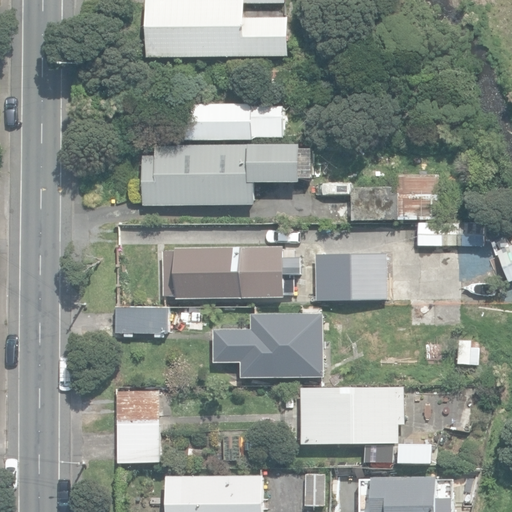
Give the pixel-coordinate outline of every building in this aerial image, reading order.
[(149,0),(150,58),(291,57),(291,17),(248,18),(248,3),(288,3),(287,0),(149,0)] [(331,60),(333,99),(355,98),(355,78),(343,79),(342,60),(331,60)] [(261,91),(293,92),(294,69),(261,68),(261,91)] [(188,104),(188,139),(256,138),(256,135),(286,135),(286,106),(255,106),(255,103),(188,104)] [(146,154),(146,204),(259,204),(259,182),(303,182),(303,177),(315,177),(315,148),(303,148),(303,143),(157,144),(158,154),(146,154)] [(354,184),(354,217),(439,217),(440,173),(398,173),(398,190),(394,190),(394,184),(354,184)] [(448,223),(423,223),(423,251),(472,251),(473,223),(448,223)] [(180,291),(180,295),(288,293),(288,268),(294,268),(294,258),(288,258),(288,244),(166,246),(167,292),(180,291)] [(511,246),(501,253),(511,271),(511,246)] [(317,255),(319,300),(391,298),(390,253),(317,255)] [(118,332),(172,333),(172,306),(119,305),(118,332)] [(244,360),(244,376),(328,375),(327,312),(255,313),(255,328),(217,329),(217,361),(244,360)] [(411,330),(382,327),(379,367),(407,370),(411,330)] [(305,386),(305,442),(403,442),(403,423),(408,423),(408,386),(305,386)] [(121,391),(121,420),(163,420),(163,391),(121,391)] [(481,401),(453,400),(452,434),(480,435),(481,401)] [(122,424),(122,463),(164,462),(163,423),(122,424)] [(225,461),(243,461),(242,436),(224,436),(225,461)] [(395,466),(439,469),(440,447),(397,444),(397,447),(384,446),(383,463),(395,464),(395,466)] [(330,472),(307,472),(307,506),(330,507),(330,472)] [(168,511),(266,511),(266,474),(168,475),(168,511)] [(363,511),(461,511),(457,511),(456,511),(456,496),(440,497),(440,476),(362,478),(363,511)]
